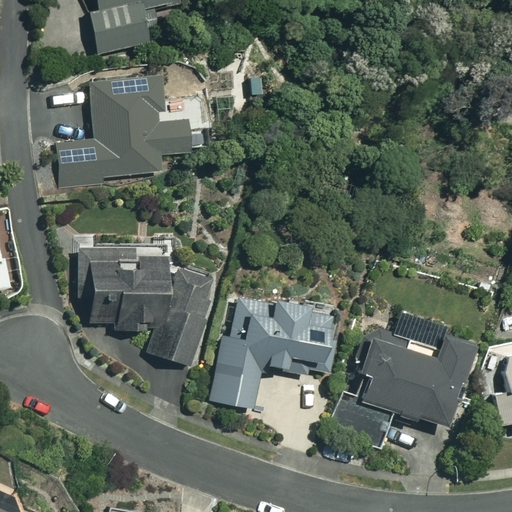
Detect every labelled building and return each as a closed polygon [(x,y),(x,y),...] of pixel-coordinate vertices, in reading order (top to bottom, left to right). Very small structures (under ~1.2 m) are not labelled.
[(170,0),(82,0),(91,52),(139,44),(133,6),(170,0)] [(156,121),(150,74),(82,83),(89,139),(53,144),(58,183),(155,170),(153,154),(179,150),(175,118),(156,121)] [(189,362),(204,261),(79,242),(71,295),(85,297),(82,320),(138,328),(134,354),(189,362)] [(328,311),(230,296),(224,334),(218,333),(208,401),(249,407),(256,364),(318,373),(328,311)] [(436,325),(393,310),(385,334),(361,326),(347,370),(362,375),(353,402),(339,398),(327,434),(374,450),(386,412),(437,428),(466,341),(435,330),(436,325)] [(511,339),(482,345),(496,424),(511,421),(511,339)]
